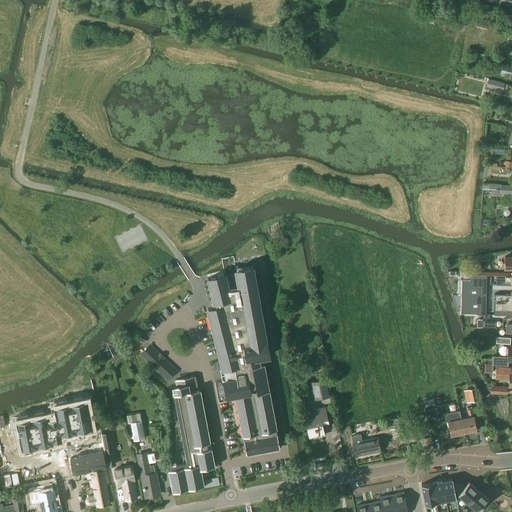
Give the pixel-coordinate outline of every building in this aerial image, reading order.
[(500,73),(511,76),(511,67),(502,65),(500,73)] [(496,81),(494,88),(495,89),(502,91),(504,83),(497,81),(496,81)] [(495,195),(500,196),(500,193),(511,194),(511,185),(501,185),(483,184),(483,192),(489,192),(489,190),(496,191),(495,195)] [(216,306),(208,308),(218,347),(221,359),(223,368),(224,368),(226,379),(224,380),(224,381),(224,384),(225,388),(227,396),(235,394),(235,395),(235,396),(243,436),(244,439),(246,454),(280,447),(277,433),(276,430),(264,363),(260,364),(259,357),(269,355),(269,354),(265,355),(264,349),(268,349),(266,339),(262,340),(261,335),(264,334),(263,325),(260,325),(259,320),(262,319),(260,310),(257,310),(256,305),(259,304),(257,293),(257,291),(252,267),(243,268),(236,270),(236,272),(237,274),(225,276),(224,274),(208,278),(214,301),(215,301),(216,306)] [(462,281),(462,312),(485,313),(486,272),(471,272),(471,281),(462,281)] [(511,272),(498,273),(497,287),(511,287),(511,272)] [(511,314),(511,311),(511,293),(497,292),(496,314),(511,314)] [(511,311),(511,314),(496,314),(492,313),(492,314),(492,328),(506,329),(511,328),(511,311)] [(116,340),(110,344),(118,359),(124,355),(116,340)] [(140,354),(167,380),(177,370),(163,357),(160,354),(150,345),(144,351),(140,354)] [(492,356),(492,364),(508,365),(508,360),(511,360),(511,345),(508,345),(508,357),(492,356)] [(508,386),(510,386),(511,387),(511,369),(510,370),(510,367),(496,366),(495,379),(508,379),(508,386)] [(170,469),(169,469),(173,491),(182,490),(182,487),(187,486),(188,489),(197,487),(196,484),(203,483),(200,469),(214,466),(211,448),(208,448),(207,443),(210,442),(206,425),(204,426),(203,420),(205,420),(204,411),(201,411),(200,405),(203,405),(202,404),(199,405),(198,399),(201,398),(200,389),(196,390),(193,376),(176,379),(177,386),(172,387),(173,392),(173,395),(177,394),(190,461),(192,461),(192,465),(170,469)] [(326,379),(314,382),(318,399),(330,397),(326,379)] [(468,389),(470,401),(478,399),(475,388),(468,389)] [(46,414),(12,421),(19,457),(65,448),(64,443),(99,436),(91,395),(54,402),(57,418),(48,420),(46,414)] [(436,398),(424,400),(425,406),(437,404),(436,398)] [(324,435),(322,423),(328,422),(325,407),(313,409),(314,417),(305,419),(309,438),(324,435)] [(440,407),(432,408),(434,419),(442,417),(440,407)] [(468,417),(461,418),(464,433),(477,430),(472,408),(467,409),(468,417)] [(464,433),(461,418),(459,411),(444,414),(446,422),(447,422),(450,436),(464,433)] [(394,418),(397,432),(405,430),(402,417),(394,418)] [(145,438),(141,420),(130,423),(133,441),(145,438)] [(109,432),(102,433),(105,452),(113,451),(109,432)] [(362,441),(360,434),(351,436),(355,455),(380,450),(378,437),(362,441)] [(90,471),(95,495),(89,496),(88,497),(87,497),(86,498),(86,499),(86,500),(85,500),(86,501),(86,502),(86,503),(87,504),(88,504),(89,504),(90,504),(96,503),(96,504),(97,506),(110,503),(107,484),(109,482),(106,468),(103,453),(103,451),(77,457),(72,457),(70,458),(73,474),(90,471)] [(140,477),(142,476),(146,497),(157,494),(154,481),(156,481),(153,465),(150,466),(147,451),(136,454),(140,477)] [(125,501),(136,498),(133,480),(135,480),(132,466),(114,469),(117,483),(122,482),(125,501)] [(452,478),(442,480),(446,500),(456,498),(455,494),(453,481),(452,478)] [(461,479),(453,481),(455,494),(458,494),(468,503),(479,490),(469,482),(466,484),(461,479)] [(432,482),(436,502),(446,500),(442,480),(432,482)] [(432,482),(421,484),(421,485),(425,504),(436,502),(432,482)] [(43,503),(44,511),(57,511),(53,490),(35,494),(37,505),(43,503)] [(479,490),(468,503),(478,511),(479,511),(489,502),(487,500),(488,498),(479,490)] [(407,511),(404,492),(392,494),(394,511),(407,511)] [(19,494),(20,497),(12,498),(13,505),(4,507),(3,505),(1,503),(0,502),(0,511),(23,511),(22,503),(25,503),(23,494),(19,494)] [(383,496),(379,497),(380,501),(380,500),(382,511),(394,511),(392,494),(383,496)] [(380,501),(368,503),(370,511),(382,511),(380,500),(380,501)] [(370,511),(368,503),(356,505),(357,511),(370,511)]
